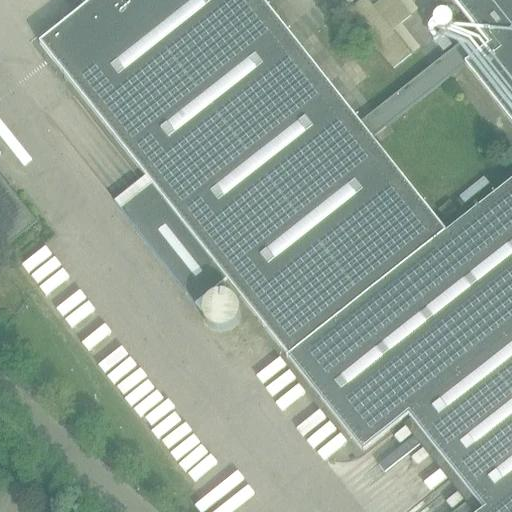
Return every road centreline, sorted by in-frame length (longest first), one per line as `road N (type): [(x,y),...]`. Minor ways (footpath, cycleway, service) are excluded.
road 1 (unknown): [(0,69),(289,511)]
road 2 (unclassified): [(0,398),(132,511)]
